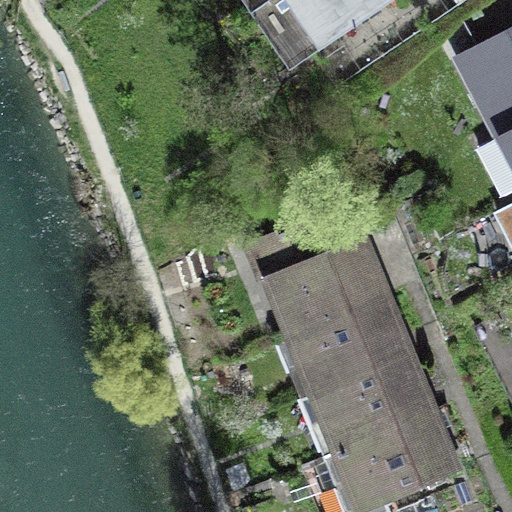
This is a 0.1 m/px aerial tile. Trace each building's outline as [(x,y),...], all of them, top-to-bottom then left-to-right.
[(288,0),(321,46),(387,0),(288,0)] [(483,73),(511,58),(511,22),(468,45),(483,73)] [(511,58),(483,73),(498,102),(511,94),(511,58)] [(511,126),(477,145),(503,195),(511,189),(511,126)] [(511,199),(494,209),(511,244),(511,199)] [(288,336),(384,295),(356,228),(325,241),(310,205),(245,233),(288,336)] [(312,392),(408,351),(384,295),(288,336),(312,392)] [(336,448),(432,408),(408,351),(312,392),(336,448)] [(432,408),(336,448),(361,508),(457,467),(432,408)]
